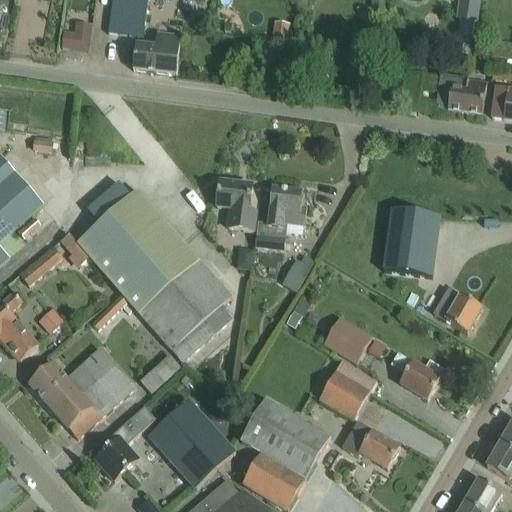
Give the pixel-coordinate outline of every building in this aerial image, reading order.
[(142,40),(148,0),(112,0),(108,35),(142,40)] [(164,0),(165,13),(186,12),(185,0),(164,0)] [(385,17),(386,0),(372,0),(370,15),(385,17)] [(478,23),(480,0),(458,0),(456,21),(478,23)] [(274,28),(272,40),(287,42),(289,30),(274,28)] [(64,33),(62,49),(89,54),(92,37),(74,35),(64,33)] [(177,77),(181,39),(157,36),(156,49),(136,47),(133,72),(177,77)] [(417,110),(420,90),(422,79),(405,77),(401,108),(417,110)] [(438,93),(436,112),(448,114),(482,119),(484,99),(486,86),(467,83),(440,79),(438,93)] [(511,93),(508,93),(496,91),(492,121),(511,123),(511,93)] [(49,125),(46,136),(64,141),(67,129),(49,125)] [(53,150),(54,139),(34,137),(33,148),(53,150)] [(0,267),(13,256),(20,250),(10,238),(19,230),(22,227),(33,217),(43,209),(0,159),(0,267)] [(256,236),(259,214),(249,213),(252,188),(220,184),(217,210),(229,211),(226,232),(256,236)] [(258,225),(255,251),(284,254),(287,232),(282,232),(282,227),(304,230),(307,211),(301,210),(303,194),(300,194),(299,191),(292,190),(290,193),(272,190),(268,225),(258,225)] [(182,366),(233,321),(223,309),(232,301),(138,193),(78,246),(79,248),(90,261),(122,297),(129,305),(182,366)] [(432,280),(440,220),(392,214),(389,233),(383,274),(383,285),(403,287),(404,277),(432,280)] [(357,254),(366,231),(353,227),(345,249),(357,254)] [(53,250),(19,277),(30,290),(63,262),(61,259),(53,250)] [(461,299),(448,292),(443,301),(434,317),(446,324),(467,337),(483,311),(461,299)] [(39,349),(10,316),(23,304),(14,294),(0,306),(0,340),(21,365),(39,349)] [(99,334),(129,305),(122,297),(92,326),(99,334)] [(62,328),(54,319),(47,325),(54,334),(50,338),(59,347),(69,337),(76,331),(69,322),(62,328)] [(357,368),(373,340),(340,321),(324,349),(357,368)] [(135,391),(100,352),(67,382),(53,366),(44,374),(29,387),(69,433),(69,432),(78,442),(93,429),(135,391)] [(429,363),(424,372),(424,371),(399,357),(392,368),(406,376),(400,387),(411,393),(428,403),(441,382),(440,381),(445,372),(429,363)] [(152,397),(181,371),(170,358),(140,384),(152,397)] [(354,423),(376,385),(342,365),(331,359),(309,397),(354,423)] [(195,492),(210,478),(236,455),(189,402),(164,427),(149,440),(195,492)] [(284,511),(289,511),(331,442),(266,403),(241,444),(262,457),(243,488),(284,511)] [(144,411),(121,431),(105,445),(110,450),(96,463),(114,484),(138,463),(127,449),(148,431),(155,424),(144,411)] [(387,472),(400,451),(357,425),(342,450),(358,460),(360,456),(387,472)] [(511,427),(501,447),(511,453),(511,427)] [(504,480),(510,483),(511,484),(511,453),(501,447),(487,470),(504,480)] [(238,496),(227,483),(193,511),(270,511),(242,493),(238,496)] [(474,511),(493,511),(502,497),(479,483),(465,506),(474,511)] [(139,511),(156,511),(148,502),(138,511),(139,511)]
